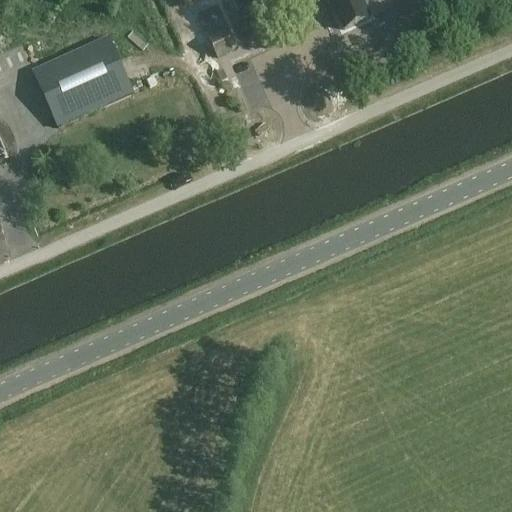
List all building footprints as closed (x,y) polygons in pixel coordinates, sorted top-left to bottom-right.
[(330,0),(331,2),(330,2),(343,33),(373,21),(363,0),(330,0)] [(237,53),(216,10),(195,20),(216,63),(237,53)] [(133,98),(107,41),(50,67),(43,52),(26,60),(58,131),(133,98)] [(263,89),(279,83),(274,68),(258,74),(263,89)] [(253,126),(273,116),(253,76),(233,86),(253,126)]
